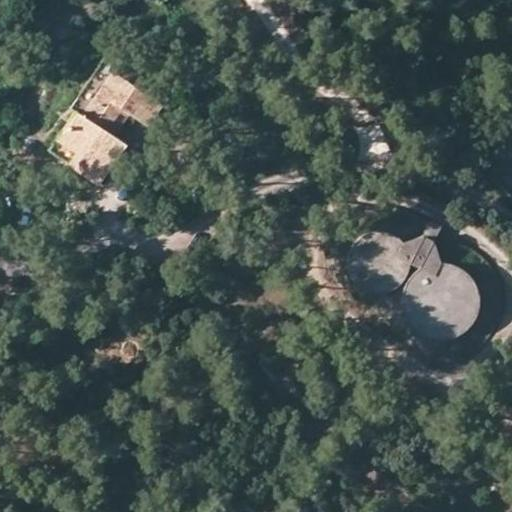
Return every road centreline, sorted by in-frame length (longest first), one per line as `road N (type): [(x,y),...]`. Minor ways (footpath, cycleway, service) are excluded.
road 1 (track): [(511,414),(340,319),(311,280),(308,259),(312,238),(335,208),(391,195),(476,234),(511,275)]
road 2 (track): [(432,375),(459,371),(490,347),(509,302),(507,267)]
